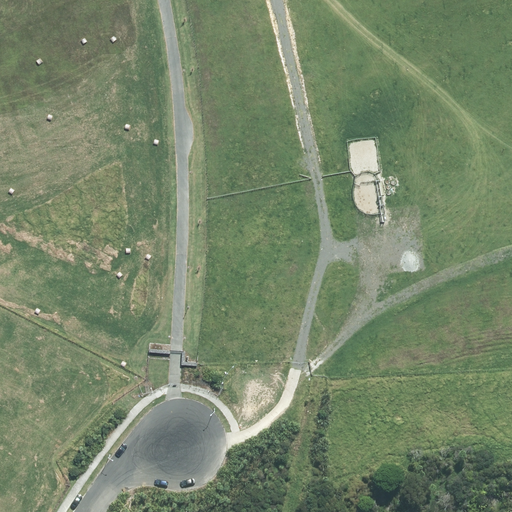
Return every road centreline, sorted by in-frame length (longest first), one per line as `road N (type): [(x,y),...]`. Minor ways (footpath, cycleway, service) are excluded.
road 1 (track): [(274,0),(328,245),(286,400),(274,416),(238,435),(179,439)]
road 2 (residential): [(179,439),(180,102),(163,0)]
road 3 (track): [(511,249),(404,292),(291,381)]
